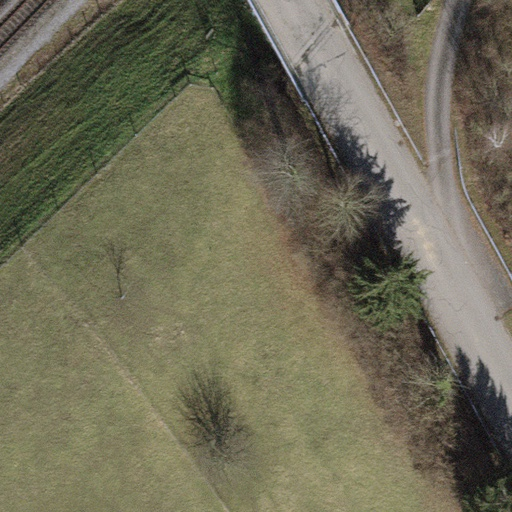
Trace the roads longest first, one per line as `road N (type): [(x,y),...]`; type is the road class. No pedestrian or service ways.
road 1 (unclassified): [(290,0),(511,386)]
road 2 (track): [(443,265),(444,165),(464,0)]
